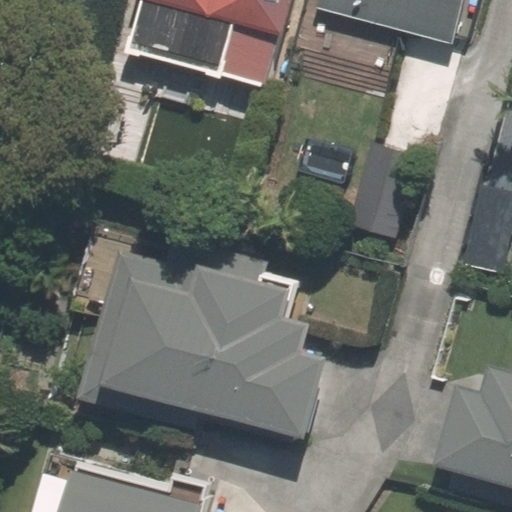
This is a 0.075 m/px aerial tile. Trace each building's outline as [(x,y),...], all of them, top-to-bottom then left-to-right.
[(155,0),(141,52),(230,77),(246,18),(292,32),(301,0),(155,0)] [(325,0),(324,5),(460,43),(471,0),(325,0)] [(409,234),(430,155),(381,142),(359,220),(409,234)] [(511,188),(493,183),(470,264),(508,273),(511,258),(511,188)] [(179,248),(96,224),(75,304),(112,313),(91,391),(202,421),(208,399),(318,430),(340,352),(314,345),(322,319),(299,312),(308,280),(267,269),(270,257),(183,233),(179,248)] [(464,468),(459,487),(511,501),(511,362),(509,362),(501,390),(474,384),(451,465),(464,468)] [(206,511),(210,497),(86,462),(72,511),(206,511)]
